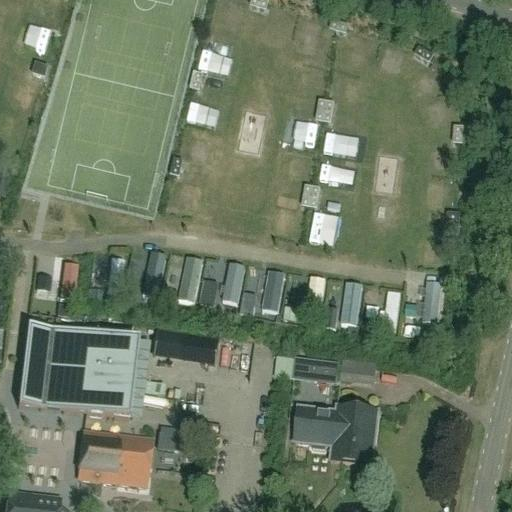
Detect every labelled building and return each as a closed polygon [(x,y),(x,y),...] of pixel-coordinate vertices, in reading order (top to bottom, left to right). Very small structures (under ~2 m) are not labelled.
[(252,0),(250,8),(267,13),(269,4),(254,0),(252,0)] [(271,4),(259,43),(287,51),(298,12),(271,4)] [(301,51),(320,54),(326,23),(307,19),(301,51)] [(333,23),(330,31),(346,36),(349,27),(333,23)] [(433,57),(419,49),(414,57),(428,65),(433,57)] [(205,72),(233,77),(237,55),(208,50),(205,72)] [(36,66),(32,76),(45,80),(48,70),(36,66)] [(299,69),(298,88),(328,88),(328,70),(299,69)] [(194,75),(190,91),(199,93),(203,77),(194,75)] [(188,99),(181,127),(212,134),(217,105),(188,99)] [(334,107),(321,105),(320,106),(317,125),(317,126),(331,128),(332,128),(335,108),(334,107)] [(463,129),(454,129),(453,146),(462,147),(463,129)] [(0,133),(0,148),(19,155),(24,142),(0,133)] [(357,158),(359,137),(329,135),(327,156),(357,158)] [(206,161),(211,142),(189,136),(184,154),(206,161)] [(456,165),(455,151),(433,152),(434,167),(456,165)] [(170,177),(179,179),(183,163),(174,161),(170,177)] [(322,188),(333,189),(334,172),(324,171),(322,188)] [(335,174),(335,189),(353,189),(353,175),(335,174)] [(302,208),(317,211),(320,191),(305,188),(302,208)] [(176,197),(175,214),(193,215),(194,198),(176,197)] [(282,212),(280,232),(302,234),(303,213),(282,212)] [(460,216),(447,216),(446,237),(459,238),(460,216)] [(153,281),(165,284),(171,261),(159,257),(153,281)] [(203,285),(204,260),(193,259),(192,285),(203,285)] [(65,308),(80,308),(80,268),(65,267),(65,308)] [(242,306),(250,270),(236,267),(228,303),(242,306)] [(282,318),(288,279),(276,277),(270,316),(282,318)] [(423,297),(425,328),(443,327),(440,281),(431,281),(432,297),(423,297)] [(390,323),(402,324),(403,295),(391,294),(390,323)] [(138,344),(51,334),(27,331),(18,411),(128,424),(138,344)] [(199,370),(214,370),(214,347),(199,347),(199,370)] [(293,385),(318,388),(320,364),(296,361),(293,385)] [(156,415),(176,415),(177,404),(157,403),(156,415)] [(332,464),(344,450),(345,450),(346,440),(350,441),(351,434),(341,433),(343,414),(336,414),(336,415),(298,410),(294,445),(311,447),(312,451),(325,453),(328,449),(332,450),(330,464),(332,464)] [(346,440),(345,450),(344,450),(332,464),(372,469),(378,415),(337,410),(336,414),(343,414),(341,433),(351,434),(350,441),(346,440)] [(249,455),(250,415),(238,415),(236,454),(249,455)] [(83,435),(82,446),(78,483),(146,491),(152,442),(122,439),(122,440),(83,435)] [(165,440),(164,459),(179,459),(180,441),(165,440)] [(163,468),(163,485),(192,485),(192,468),(163,468)] [(8,502),(6,511),(58,511),(59,509),(8,502)]
